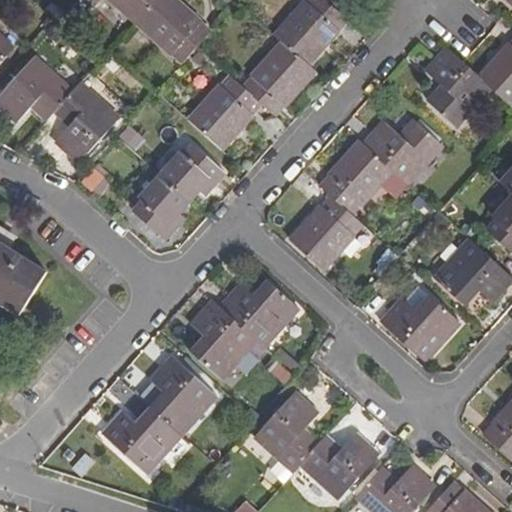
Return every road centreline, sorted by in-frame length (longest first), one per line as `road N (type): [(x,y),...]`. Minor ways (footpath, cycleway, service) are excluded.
road 1 (residential): [(232,226),(432,18)]
road 2 (residential): [(430,419),(232,226)]
road 3 (residential): [(0,470),(159,303)]
road 4 (residential): [(0,174),(47,200),(159,303)]
road 5 (residential): [(511,325),(430,419)]
